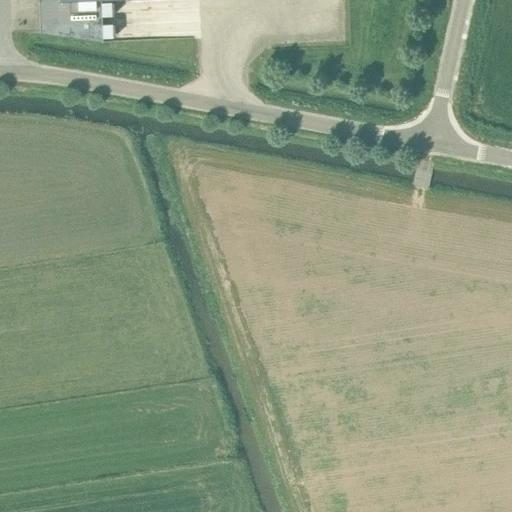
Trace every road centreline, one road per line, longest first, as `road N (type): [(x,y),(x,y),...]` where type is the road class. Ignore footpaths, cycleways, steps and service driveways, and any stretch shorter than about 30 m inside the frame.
road 1 (unclassified): [(0,70),(431,148)]
road 2 (unclassified): [(431,148),(463,0)]
